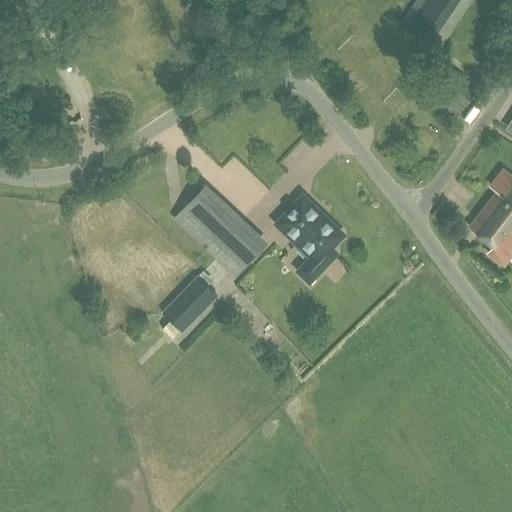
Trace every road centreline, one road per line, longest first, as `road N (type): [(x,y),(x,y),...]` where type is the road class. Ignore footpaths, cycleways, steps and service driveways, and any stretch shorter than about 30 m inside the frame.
road 1 (unclassified): [(511,343),(310,93),(281,77),(227,86),(92,168),(34,181),(0,176)]
road 2 (track): [(414,220),(511,82)]
